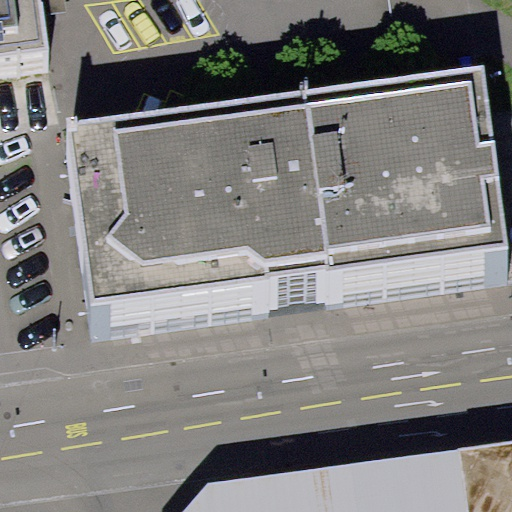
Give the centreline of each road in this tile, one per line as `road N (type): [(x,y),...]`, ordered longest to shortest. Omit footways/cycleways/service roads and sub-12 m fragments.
road 1 (secondary): [(75,438),(511,378)]
road 2 (unknown): [(282,0),(288,18),(268,33),(0,80)]
